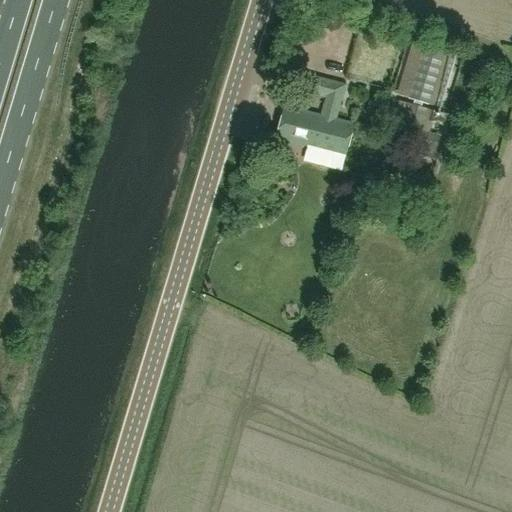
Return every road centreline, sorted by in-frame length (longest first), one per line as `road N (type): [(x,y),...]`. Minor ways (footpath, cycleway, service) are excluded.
road 1 (tertiary): [(112,511),(262,0)]
road 2 (trunk): [(0,195),(57,0)]
